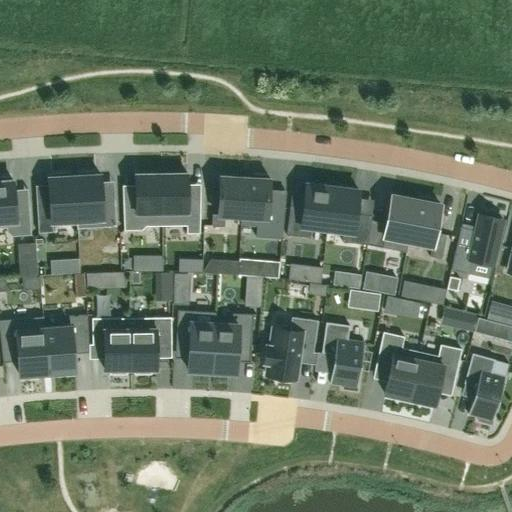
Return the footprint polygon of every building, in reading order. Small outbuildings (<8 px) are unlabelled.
[(115,199),(102,200),(100,174),(96,174),(96,171),(80,172),(80,175),(74,176),(77,228),(116,226),(115,199)] [(49,194),(37,195),(38,232),(53,232),(52,226),(76,224),(76,228),(77,228),(74,176),(68,176),(68,173),(52,173),(52,177),(48,177),(49,194)] [(162,225),(161,173),(135,174),(135,201),(123,201),(124,230),(141,230),(145,225),(162,225)] [(187,200),(187,173),(161,173),(162,225),(186,225),(186,233),(199,233),(200,200),(187,200)] [(252,177),(243,177),(241,225),(256,225),(256,237),(281,238),(284,207),(268,206),(270,178),(266,178),(267,174),(253,173),(252,177)] [(240,225),(241,225),(243,177),(220,175),(218,214),(212,214),(211,226),(224,226),(225,216),(241,217),(240,225)] [(9,176),(0,176),(0,227),(6,227),(6,232),(11,236),(31,234),(29,205),(18,205),(14,202),(13,180),(10,180),(9,176)] [(332,186),(306,183),(303,207),(289,205),(286,234),(310,237),(311,228),(327,229),(332,186)] [(358,189),(332,186),(327,229),(343,231),(341,241),(367,244),(371,215),(355,213),(358,189)] [(408,240),(416,200),(392,196),(386,223),(375,220),(370,245),(382,247),(384,236),(408,240)] [(419,201),(416,200),(408,240),(407,245),(431,250),(429,256),(441,259),(446,234),(435,232),(440,205),(434,204),(435,199),(420,196),(419,201)] [(461,226),(451,269),(469,273),(472,259),(492,263),(502,219),(479,213),(475,229),(461,226)] [(36,263),(34,244),(18,245),(20,264),(36,263)] [(162,255),(152,255),(152,270),(162,270),(162,255)] [(68,259),(69,273),(79,272),(79,258),(68,259)] [(202,273),(203,260),(195,259),(194,272),(202,273)] [(202,273),(238,275),(239,260),(210,259),(202,273)] [(239,260),(238,274),(246,275),(263,276),(279,278),(279,264),(239,260)] [(155,272),(155,282),(172,281),(172,271),(155,272)] [(86,296),(84,272),(74,273),(76,297),(86,296)] [(86,287),(98,287),(98,272),(86,272),(86,287)] [(174,272),(173,282),(189,283),(190,273),(174,272)] [(359,288),(361,274),(351,273),(349,286),(359,288)] [(262,291),(263,276),(246,275),(245,290),(262,291)] [(451,277),(448,287),(457,289),(460,279),(451,277)] [(327,284),(320,283),(309,282),(308,292),(325,295),(327,284)] [(442,303),(445,288),(424,284),(421,299),(442,303)] [(377,310),(379,295),(367,293),(365,308),(377,310)] [(416,318),(419,303),(387,296),(384,311),(416,318)] [(490,317),(505,322),(509,306),(494,302),(490,317)] [(475,316),(444,308),(441,323),(471,330),(475,316)] [(215,312),(178,310),(176,342),(189,342),(188,369),(211,370),(215,312)] [(237,345),(250,346),(252,314),(233,313),(232,321),(214,320),(215,312),(211,370),(235,372),(237,345)] [(58,372),(59,376),(73,375),(72,371),(75,371),(73,351),(87,350),(87,352),(89,352),(87,315),(69,316),(70,325),(44,327),(43,316),(47,373),(56,373),(56,372),(58,372)] [(38,374),(47,373),(43,316),(42,316),(42,318),(0,321),(0,337),(3,361),(4,361),(4,360),(18,358),(19,375),(21,375),(22,379),(36,378),(35,374),(38,374)] [(291,378),(295,379),(299,350),(313,352),(317,320),(291,316),(289,329),(272,327),(270,345),(266,345),(264,362),(267,363),(266,375),(277,376),(276,380),(290,382),(291,378)] [(130,369),(130,317),(92,318),(92,344),(104,344),(104,370),(110,370),(110,371),(110,374),(112,374),(124,373),(124,374),(126,374),(126,371),(126,369),(130,369)] [(130,317),(130,369),(134,369),(134,371),(134,374),(137,374),(137,373),(148,373),(151,373),(151,371),(151,369),(156,369),(156,343),(171,343),(171,317),(130,317)] [(477,317),(473,331),(504,339),(508,325),(477,317)] [(326,322),(322,352),(333,353),(329,382),(343,384),(342,388),(356,391),(363,342),(346,339),(348,326),(326,322)] [(383,393),(409,399),(419,351),(401,347),(404,336),(383,332),(376,362),(389,365),(383,393)] [(419,351),(409,399),(434,404),(440,377),(454,380),(461,349),(440,344),(437,356),(419,351)] [(465,382),(476,385),(468,413),(479,416),(478,420),(491,424),(504,377),(490,373),(494,360),(472,354),(465,382)] [(376,418),(403,422),(406,405),(379,401),(376,418)]
